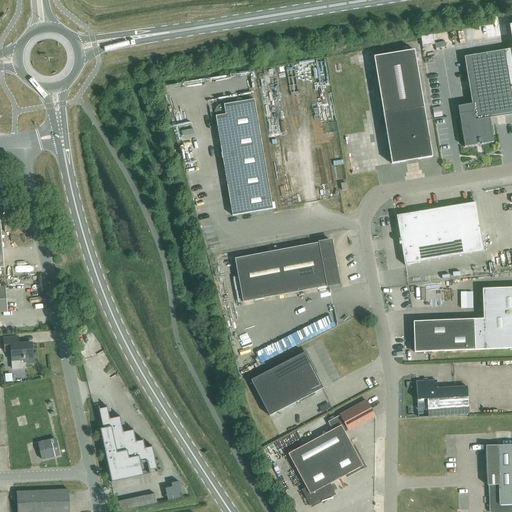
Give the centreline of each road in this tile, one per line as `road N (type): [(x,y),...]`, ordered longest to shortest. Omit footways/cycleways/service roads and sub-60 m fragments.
road 1 (unclassified): [(511,170),(393,189),(373,200),(362,220),(391,380),(390,511)]
road 2 (primary): [(230,511),(110,314),(60,136)]
road 3 (unclassified): [(90,472),(23,140)]
road 4 (primary): [(198,26),(364,0)]
road 5 (primary): [(198,26),(71,38)]
road 6 (primary): [(78,59),(198,26)]
